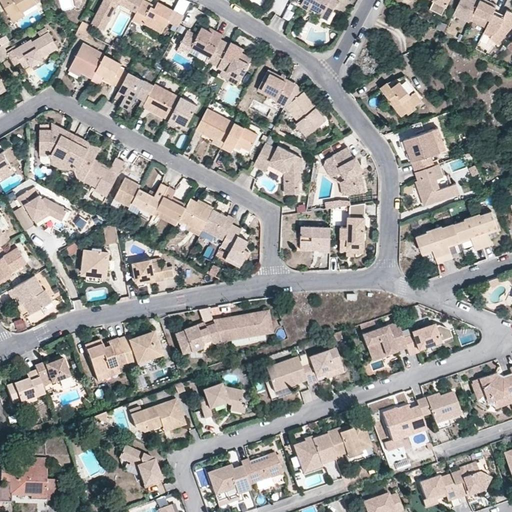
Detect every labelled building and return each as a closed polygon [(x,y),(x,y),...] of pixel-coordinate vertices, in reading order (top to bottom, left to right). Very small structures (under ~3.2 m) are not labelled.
[(0,0),(9,16),(20,9),(21,11),(39,0),(38,0),(0,0)] [(102,0),(92,22),(103,28),(118,0),(136,9),(141,0),(102,0)] [(157,2),(155,5),(151,3),(145,0),(141,0),(136,9),(131,19),(140,24),(142,22),(161,32),(167,20),(173,10),(157,2)] [(336,0),(302,0),(300,4),(305,7),(309,10),(310,8),(311,5),(323,11),(325,7),(332,10),(337,0),(336,0)] [(479,0),(459,0),(453,15),(468,22),(470,19),(479,0)] [(479,0),(470,19),(485,27),(494,10),(496,5),(488,1),(486,3),(480,0),(479,0)] [(289,2),(286,12),(293,14),(297,5),(289,2)] [(321,16),(327,19),(332,10),(325,7),(323,11),(322,15),(321,16)] [(183,15),(173,10),(167,20),(177,26),(181,18),(183,15)] [(500,13),(494,10),(485,27),(483,33),(490,36),(489,39),(496,44),(508,30),(511,24),(511,13),(511,12),(506,10),(503,15),(502,18),(498,17),(500,13)] [(210,33),(206,30),(199,27),(195,35),(185,30),(175,51),(179,53),(181,49),(187,52),(190,47),(210,57),(219,40),(222,35),(217,33),(212,30),(210,33)] [(57,46),(48,31),(32,40),(31,39),(7,53),(14,63),(21,60),(19,57),(24,54),(30,63),(31,65),(42,59),(41,56),(57,46)] [(236,85),(249,60),(239,55),(241,52),(243,48),(236,45),(230,42),(229,44),(219,40),(210,57),(208,62),(217,66),(217,67),(221,70),(230,74),(228,79),(227,80),(236,85)] [(92,76),(96,70),(105,53),(82,42),(70,65),(82,71),(92,76)] [(241,52),(239,55),(249,60),(251,58),(241,52)] [(120,87),(128,71),(120,67),(122,62),(105,53),(96,70),(105,75),(113,79),(111,82),(120,87)] [(70,65),(68,68),(80,74),(82,71),(70,65)] [(221,70),(219,74),(228,79),(230,74),(221,70)] [(257,90),(267,96),(275,100),(274,102),(279,104),(284,106),(285,104),(295,84),(292,82),(282,77),(268,70),(257,90)] [(122,101),(129,87),(134,90),(132,92),(145,100),(153,85),(128,71),(120,87),(115,97),(122,101)] [(410,97),(416,93),(404,78),(386,84),(390,89),(398,83),(410,97)] [(145,100),(142,105),(168,119),(180,96),(155,82),(153,85),(145,100)] [(306,135),(326,119),(312,102),(304,92),(296,83),(295,84),(285,104),(297,121),(296,122),(306,135)] [(416,93),(410,97),(398,83),(390,89),(386,84),(386,85),(379,90),(390,103),(401,117),(405,114),(408,116),(415,111),(413,109),(420,103),(419,101),(421,99),(416,93)] [(181,95),(180,96),(168,119),(176,124),(178,120),(186,124),(192,113),(197,104),(181,95)] [(203,134),(205,131),(216,136),(224,140),(233,122),(206,108),(201,118),(194,130),(203,134)] [(39,128),(39,153),(50,152),(50,154),(51,154),(51,162),(59,165),(73,140),(75,135),(52,122),(52,127),(39,128)] [(233,147),(235,144),(240,147),(249,151),(257,134),(233,122),(224,140),(221,146),(230,152),(233,147)] [(441,151),(446,149),(439,126),(433,128),(441,151)] [(433,164),(430,155),(441,151),(433,128),(404,138),(406,143),(408,150),(412,148),(415,159),(411,160),(415,171),(433,164)] [(205,131),(203,134),(213,140),(216,136),(205,131)] [(75,135),(73,140),(97,153),(100,148),(75,135)] [(65,169),(72,166),(76,168),(79,176),(84,179),(95,158),(97,153),(73,140),(59,165),(65,169)] [(281,165),(282,163),(289,167),(289,181),(284,181),(284,194),(297,194),(297,183),(300,183),(300,173),(302,173),(303,158),(279,146),(277,151),(272,148),(272,147),(265,143),(253,164),(266,171),(269,164),(271,161),(281,165)] [(333,176),(345,169),(348,177),(348,178),(350,194),(365,191),(362,170),(364,169),(360,161),(357,156),(355,157),(348,146),(327,158),(327,164),(333,176)] [(0,176),(13,170),(3,152),(0,153),(0,176)] [(116,156),(109,169),(101,164),(102,162),(95,158),(84,179),(96,185),(108,192),(119,173),(116,172),(117,171),(120,170),(125,160),(116,156)] [(271,161),(269,164),(284,172),(284,181),(289,181),(289,167),(282,163),(281,165),(271,161)] [(418,189),(422,189),(423,193),(420,194),(423,203),(424,204),(459,193),(456,181),(451,183),(438,188),(435,177),(442,175),(437,163),(433,164),(415,171),(417,179),(415,180),(417,185),(418,189)] [(0,176),(0,177),(2,180),(15,173),(13,170),(0,176)] [(141,185),(126,177),(115,197),(130,205),(132,201),(140,187),(141,185)] [(155,191),(163,196),(168,186),(161,181),(155,191)] [(96,185),(95,189),(107,195),(108,192),(96,185)] [(180,218),(185,206),(171,199),(173,196),(176,190),(168,186),(163,196),(161,199),(157,207),(180,218)] [(140,187),(132,201),(154,213),(157,207),(161,199),(140,187)] [(68,209),(45,198),(42,199),(39,195),(35,197),(30,190),(17,197),(23,206),(25,205),(34,219),(48,211),(50,214),(54,216),(63,220),(68,209)] [(173,196),(171,199),(185,206),(187,204),(173,196)] [(185,206),(180,218),(201,230),(203,227),(208,216),(212,209),(190,197),(187,204),(185,206)] [(348,204),(350,203),(349,200),(339,199),(324,201),(325,207),(348,204)] [(130,205),(129,208),(151,220),(154,213),(132,201),(130,205)] [(348,204),(347,226),(341,226),(340,249),(346,250),(350,246),(353,246),(354,250),(355,251),(363,251),(365,201),(350,203),(348,204)] [(177,222),(180,218),(157,207),(154,213),(176,225),(177,222)] [(481,211),(473,213),(484,245),(492,242),(488,231),(487,228),(498,225),(492,208),(482,212),(481,211)] [(208,216),(203,227),(224,238),(233,223),(235,218),(228,214),(226,216),(212,209),(208,216)] [(50,214),(48,211),(34,219),(36,223),(50,214)] [(455,222),(460,238),(471,234),(472,237),(476,248),(484,245),(473,213),(465,216),(466,218),(455,222)] [(82,218),(76,225),(84,232),(90,224),(82,218)] [(180,218),(177,222),(199,235),(200,232),(201,230),(180,218)] [(450,245),(449,242),(460,238),(455,222),(444,226),(443,224),(436,226),(446,258),(454,255),(450,245)] [(118,242),(115,223),(104,225),(107,243),(118,242)] [(248,250),(244,248),(248,240),(237,235),(241,228),(233,223),(224,238),(221,244),(229,248),(226,253),(242,261),(248,250)] [(329,251),(330,227),(300,226),(299,246),(311,246),(311,245),(319,245),(319,250),(319,251),(329,251)] [(416,235),(422,251),(433,247),(434,250),(438,261),(446,258),(436,226),(427,229),(427,231),(416,235)] [(201,230),(200,232),(221,244),(224,238),(203,227),(201,230)] [(86,248),(84,255),(83,265),(82,272),(86,272),(104,275),(106,275),(107,268),(110,268),(110,259),(108,259),(109,251),(103,250),(103,247),(94,246),(93,249),(86,248)] [(350,246),(346,250),(346,256),(355,256),(355,251),(354,250),(353,246),(350,246)] [(0,276),(8,272),(26,262),(17,247),(0,256),(0,276)] [(226,253),(224,258),(239,266),(242,261),(226,253)] [(159,261),(151,262),(151,258),(132,261),(135,280),(145,278),(154,276),(155,281),(163,280),(163,278),(173,276),(171,267),(166,267),(166,262),(161,263),(160,261),(159,261)] [(104,275),(86,272),(85,279),(103,282),(104,275)] [(34,275),(13,287),(17,294),(22,302),(18,305),(24,316),(52,300),(45,288),(43,289),(34,275)] [(500,284),(497,276),(487,279),(490,287),(500,284)] [(219,340),(237,337),(259,333),(270,331),(266,311),(259,312),(231,317),(232,322),(226,323),(225,318),(212,321),(213,324),(219,340)] [(196,325),(198,331),(205,328),(205,326),(203,322),(196,325)] [(365,345),(379,340),(383,354),(405,347),(402,338),(396,322),(361,334),(365,345)] [(201,347),(203,342),(210,339),(215,342),(217,346),(220,345),(220,344),(219,340),(213,324),(205,326),(205,328),(198,331),(196,325),(184,329),(183,331),(176,333),(183,353),(191,351),(201,347)] [(452,341),(448,329),(437,325),(433,326),(433,324),(411,332),(412,335),(402,338),(405,347),(408,355),(418,352),(417,349),(439,342),(440,345),(452,341)] [(158,350),(152,332),(131,338),(127,340),(126,335),(117,338),(126,360),(135,358),(158,350)] [(109,346),(103,348),(101,343),(100,339),(84,345),(95,375),(102,372),(109,367),(116,364),(126,360),(117,338),(107,341),(109,346)] [(215,342),(210,339),(203,342),(201,347),(203,351),(217,346),(215,342)] [(383,354),(379,340),(365,345),(369,358),(383,354)] [(335,347),(308,356),(310,362),(301,366),(305,379),(306,383),(307,388),(318,384),(316,380),(316,377),(315,374),(341,365),(335,347)] [(270,380),(273,389),(288,384),(297,382),(305,379),(301,366),(296,355),(286,358),(265,366),(270,380)] [(42,386),(51,382),(65,377),(69,376),(63,359),(54,362),(46,365),(45,361),(34,365),(36,370),(42,386)] [(116,364),(109,367),(102,372),(95,375),(97,380),(118,371),(116,364)] [(342,368),(341,365),(315,374),(316,377),(342,368)] [(12,403),(18,401),(33,395),(33,396),(44,393),(42,386),(36,370),(26,373),(27,378),(5,386),(12,403)] [(474,398),(477,393),(494,401),(492,407),(491,409),(508,403),(508,401),(511,400),(511,381),(510,376),(500,379),(494,377),(493,373),(469,382),(469,384),(467,384),(474,400),(474,398)] [(288,384),(273,389),(270,380),(265,382),(271,399),(291,392),(290,388),(288,384)] [(53,389),(51,382),(42,386),(44,393),(53,389)] [(223,401),(222,397),(226,396),(227,400),(228,402),(239,404),(240,402),(243,389),(222,384),(221,382),(204,388),(206,395),(198,397),(205,416),(212,414),(210,405),(223,401)] [(451,392),(438,396),(433,398),(432,394),(415,400),(417,405),(420,414),(429,411),(434,423),(448,418),(459,414),(451,392)] [(477,393),(474,398),(492,407),(494,401),(477,393)] [(18,401),(20,406),(35,401),(33,396),(33,395),(18,401)] [(161,424),(160,420),(165,418),(166,422),(182,417),(176,397),(141,410),(141,412),(132,415),(135,426),(144,430),(148,429),(161,424)] [(240,413),(241,410),(243,410),(245,403),(240,402),(239,404),(228,402),(229,405),(230,411),(240,413)] [(407,405),(398,408),(399,411),(396,412),(395,409),(394,407),(381,412),(389,435),(412,427),(414,432),(425,429),(420,414),(417,405),(407,408),(407,405)] [(104,421),(104,412),(94,416),(104,421)] [(184,423),(182,417),(166,422),(161,424),(148,429),(156,433),(184,423)] [(434,423),(436,430),(451,425),(448,418),(434,423)] [(349,423),(350,428),(339,431),(338,428),(326,432),(326,434),(333,454),(343,450),(357,446),(358,448),(368,445),(360,420),(349,423)] [(389,435),(391,440),(414,432),(412,427),(389,435)] [(294,445),(302,467),(319,461),(334,456),(333,454),(326,434),(316,438),(314,436),(303,439),(304,442),(294,445)] [(128,461),(136,465),(137,468),(138,472),(143,486),(159,481),(158,478),(159,477),(153,457),(123,443),(117,455),(128,461)] [(358,448),(357,446),(343,450),(346,458),(360,453),(358,448)] [(511,448),(502,452),(511,478),(511,477),(511,448)] [(265,456),(266,459),(249,465),(248,461),(247,459),(240,462),(241,466),(248,485),(282,473),(275,452),(265,456)] [(11,466),(11,493),(45,494),(45,500),(57,500),(58,480),(45,479),(45,467),(46,454),(31,454),(31,466),(11,466)] [(323,463),(330,480),(340,476),(333,459),(323,463)] [(320,465),(319,461),(302,467),(303,471),(320,465)] [(468,495),(476,492),(474,488),(486,484),(490,476),(487,475),(477,471),(475,462),(458,469),(458,471),(449,474),(457,497),(467,493),(468,495)] [(206,473),(214,494),(235,487),(237,493),(250,489),(248,485),(241,466),(231,469),(230,465),(206,473)] [(11,493),(11,466),(0,466),(0,480),(5,480),(6,486),(3,486),(3,496),(11,496),(11,493)] [(457,497),(449,474),(435,479),(434,475),(413,482),(415,487),(420,500),(433,495),(443,491),(446,497),(447,500),(457,497)] [(3,496),(3,486),(1,486),(0,498),(11,498),(11,496),(3,496)] [(217,502),(227,499),(228,501),(238,498),(237,493),(235,487),(214,494),(217,502)] [(433,495),(435,500),(446,497),(443,491),(433,495)] [(362,501),(366,511),(385,511),(393,509),(393,511),(401,509),(396,493),(388,495),(387,492),(362,501)]
